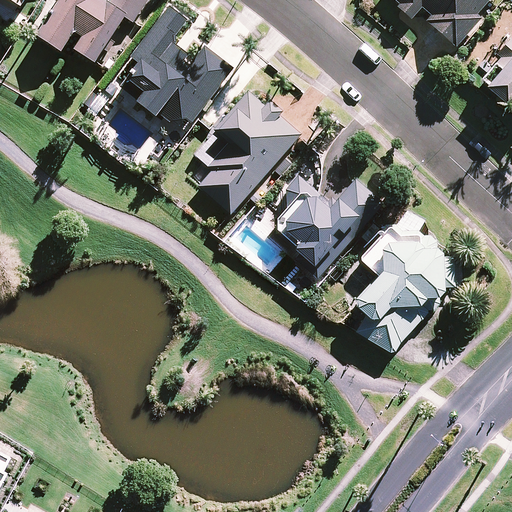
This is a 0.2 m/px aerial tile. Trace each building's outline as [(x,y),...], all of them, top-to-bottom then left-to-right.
[(0,0),(0,9),(13,17),(23,0),(0,0)] [(111,0),(108,5),(100,0),(64,0),(38,39),(63,56),(76,36),(83,41),(75,53),(97,67),(127,22),(135,28),(154,0),(111,0)] [(391,0),(402,9),(399,13),(414,25),(425,13),(434,21),(429,27),(460,53),(485,23),(481,19),(496,0),(391,0)] [(131,77),(128,81),(143,92),(135,102),(157,118),(159,114),(184,132),(231,68),(204,48),(187,71),(165,54),(189,23),(168,7),(131,57),(135,60),(125,73),(131,77)] [(511,44),(500,58),(504,62),(499,69),(505,74),(487,95),(509,114),(510,112),(511,113),(511,44)] [(201,190),(234,219),(304,139),(282,120),(286,115),(272,103),(266,109),(251,96),(219,133),(233,145),(210,171),(214,175),(201,190)] [(382,202),(348,175),(323,205),(308,193),(279,228),(297,243),(292,249),(314,267),(309,273),(318,280),(382,202)] [(352,330),(393,354),(453,288),(452,258),(444,257),(442,255),(442,254),(441,253),(441,252),(440,251),(440,250),(439,250),(438,249),(437,249),(436,249),(435,249),(434,250),(433,248),(433,247),(434,246),(434,244),(433,242),(433,241),(432,240),(431,238),(430,237),(429,237),(428,236),(426,236),(425,236),(423,236),(422,236),(420,237),(419,238),(415,235),(400,236),(389,227),(360,261),(376,275),(355,298),(355,306),(366,316),(352,330)] [(0,496),(10,479),(7,477),(14,464),(0,456),(0,496)]
